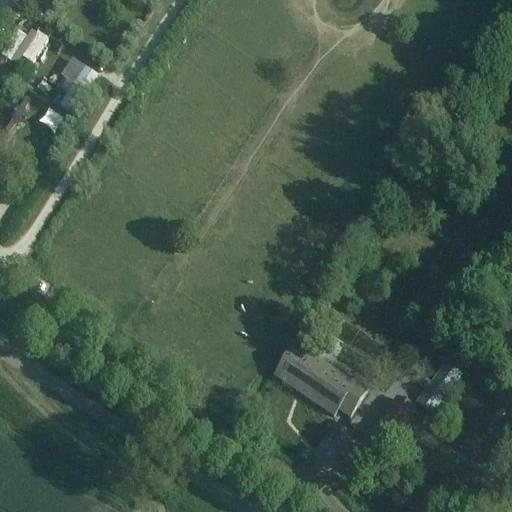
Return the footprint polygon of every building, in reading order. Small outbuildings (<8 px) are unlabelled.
[(1,0),(0,0),(0,14),(11,21),(18,10),(1,0)] [(2,129),(9,134),(15,125),(21,123),(25,117),(24,111),(30,102),(22,97),(16,106),(11,107),(2,102),(0,105),(0,110),(6,114),(8,120),(2,129)] [(331,422),(333,420),(337,414),(347,421),(366,393),(352,384),(348,390),(295,355),(275,384),(331,422)] [(423,395),(414,408),(430,420),(459,382),(442,370),(428,389),(423,385),(418,391),(423,395)] [(393,403),(370,437),(366,444),(386,457),(413,417),(393,403)]
